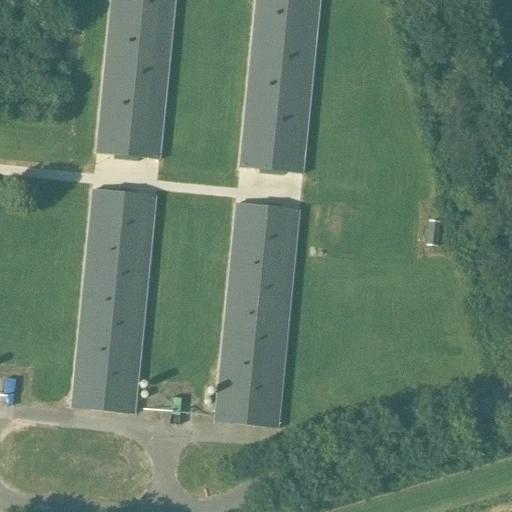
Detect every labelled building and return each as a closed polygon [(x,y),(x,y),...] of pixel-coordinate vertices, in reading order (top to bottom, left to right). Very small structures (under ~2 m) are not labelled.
[(173,0),(110,0),(95,155),(158,162),(173,0)] [(317,0),(253,0),(238,169),(301,176),(317,0)] [(154,198),(91,191),(69,412),(132,418),(154,198)] [(298,212),(235,206),(215,427),(278,433),(298,212)] [(429,222),(426,246),(437,247),(439,223),(429,222)]
